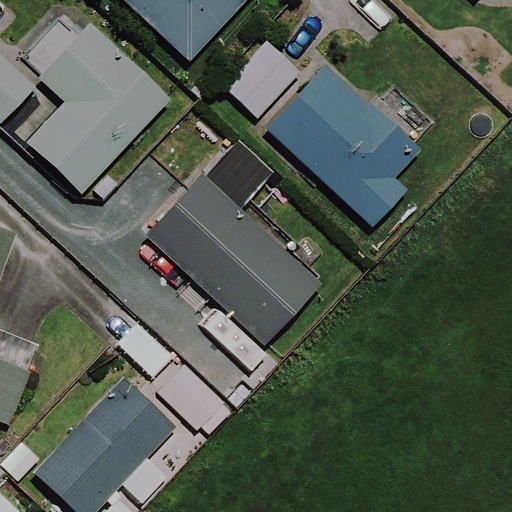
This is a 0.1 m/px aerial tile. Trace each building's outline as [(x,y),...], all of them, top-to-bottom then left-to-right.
[(119,0),(183,62),(243,0),(119,0)] [(161,103),(83,31),(36,81),(61,104),(21,147),(74,196),(161,103)] [(295,73),(261,44),(221,91),(255,120),(295,73)] [(0,122),(35,87),(0,52),(0,122)] [(387,181),(439,128),(392,83),(366,109),(321,66),(261,128),(366,229),(400,194),(387,181)] [(312,287),(198,181),(142,240),(257,347),(312,287)] [(0,256),(8,234),(0,231),(0,256)] [(169,359),(131,324),(110,346),(148,381),(169,359)] [(0,332),(0,428),(37,350),(0,332)] [(218,406),(178,365),(152,391),(193,432),(218,406)] [(93,511),(100,505),(107,511),(109,511),(124,496),(115,488),(168,431),(115,383),(29,476),(68,511),(93,511)]
